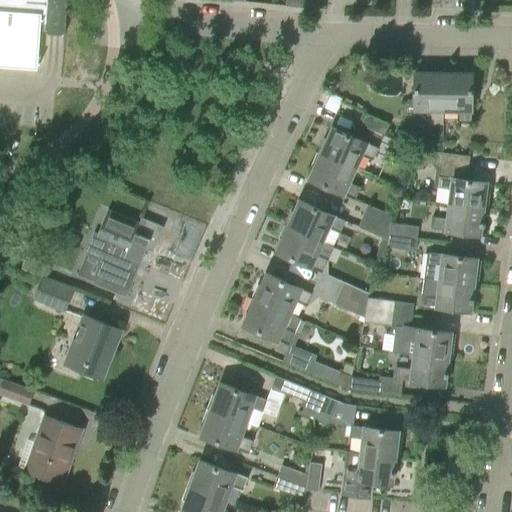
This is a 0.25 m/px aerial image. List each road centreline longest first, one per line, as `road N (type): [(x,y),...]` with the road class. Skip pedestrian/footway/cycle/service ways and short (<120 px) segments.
road 1 (residential): [(126,511),(191,335),(327,36)]
road 2 (residential): [(327,36),(113,13)]
road 3 (residential): [(488,511),(511,334)]
